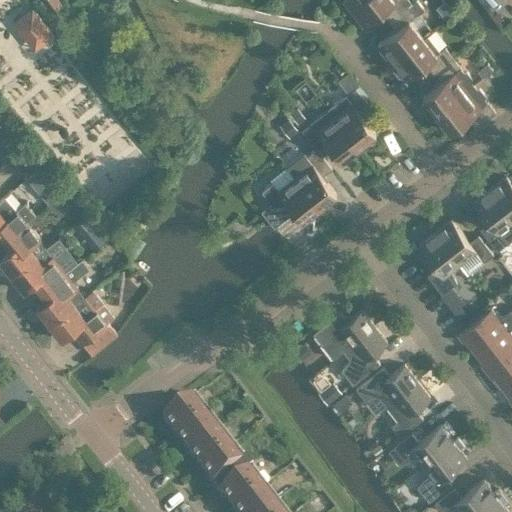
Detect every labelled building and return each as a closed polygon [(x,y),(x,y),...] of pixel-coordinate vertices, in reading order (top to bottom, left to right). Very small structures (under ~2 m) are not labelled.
[(35,0),(18,13),(28,26),(38,39),(57,25),(47,12),(37,0),(35,0)] [(385,0),(392,10),(404,0),(355,0),(367,14),(385,0)] [(382,33),(395,51),(426,27),(418,17),(427,10),(421,3),(425,0),(404,0),(392,10),(400,19),(382,33)] [(430,52),(437,62),(457,47),(449,36),(443,41),(431,25),(427,28),(426,27),(395,51),(409,68),(430,52)] [(427,86),(440,103),(476,75),(474,72),(474,68),(469,61),(465,61),(463,58),(465,57),(457,47),(437,62),(445,72),(427,86)] [(491,52),(481,60),(486,67),(496,58),(491,52)] [(491,91),(490,92),(487,88),(487,85),(482,78),(478,78),(476,75),(440,103),(454,121),(472,107),(480,116),(500,101),(491,91)] [(349,85),(332,98),(362,136),(380,122),(365,104),(375,96),(360,77),(349,85)] [(301,97),(293,103),(301,113),(309,107),(301,97)] [(315,112),(305,119),(320,138),(321,139),(330,131),(344,149),(362,136),(332,98),(315,112)] [(292,108),(283,115),(293,128),(302,121),(292,108)] [(398,111),(389,118),(404,135),(412,128),(398,111)] [(180,114),(170,122),(180,134),(189,125),(180,114)] [(0,137),(0,139),(8,149),(18,140),(9,130),(0,137)] [(308,143),(291,156),(298,165),(323,196),(340,183),(326,165),(336,157),(321,139),(320,138),(310,145),(308,143)] [(18,140),(8,149),(16,157),(19,154),(28,145),(19,139),(18,140)] [(30,166),(29,167),(37,176),(50,164),(42,156),(41,157),(30,166)] [(275,192),(265,200),(278,216),(298,200),(305,210),(323,196),(298,165),(281,179),(276,172),(266,180),(275,192)] [(511,168),(510,166),(494,179),(511,202),(511,168)] [(502,223),(511,215),(511,202),(494,179),(477,192),(495,214),(486,221),(501,241),(510,233),(502,223)] [(52,193),(50,194),(60,208),(74,198),(72,195),(64,184),(54,192),(52,193)] [(0,222),(7,231),(31,210),(11,187),(0,196),(0,222)] [(93,204),(78,216),(97,241),(113,229),(93,204)] [(439,222),(463,253),(471,264),(497,244),(482,225),(473,232),(455,209),(439,222)] [(7,231),(14,239),(3,248),(15,264),(50,237),(44,229),(46,228),(31,210),(7,231)] [(453,262),(463,253),(439,222),(422,235),(440,257),(431,264),(446,283),(460,272),(453,262)] [(39,273),(45,281),(69,262),(50,237),(15,264),(28,281),(39,273)] [(40,296),(53,313),(88,286),(76,271),(94,257),(87,248),(69,262),(45,281),(51,288),(40,296)] [(97,279),(88,286),(53,313),(66,329),(76,321),(85,333),(87,332),(97,343),(123,322),(114,311),(119,307),(97,279)] [(463,322),(478,341),(511,313),(511,302),(504,309),(495,298),(463,322)] [(317,322),(325,333),(337,348),(347,340),(378,315),(365,299),(351,310),(344,301),(317,322)] [(511,313),(478,341),(492,359),(511,342),(511,313)] [(391,332),(378,315),(347,340),(354,349),(345,358),(357,373),(384,352),(377,343),(391,332)] [(306,330),(297,337),(305,348),(314,342),(306,330)] [(511,342),(492,359),(506,377),(511,371),(511,342)] [(383,386),(390,395),(421,370),(408,354),(394,365),(387,356),(360,377),(371,392),(383,386)] [(331,391),(345,380),(337,369),(323,379),(331,391)] [(434,387),(421,370),(390,395),(401,410),(396,414),(404,425),(427,407),(420,398),(434,387)] [(0,418),(8,412),(1,403),(5,400),(0,393),(0,384),(6,381),(0,373),(0,418)] [(349,382),(336,392),(343,401),(356,391),(349,382)] [(168,411),(167,411),(172,417),(194,399),(190,393),(168,411)] [(179,438),(208,415),(195,399),(194,399),(172,417),(166,422),(179,438)] [(245,400),(236,408),(242,416),(252,408),(245,400)] [(419,446),(426,455),(458,430),(457,430),(445,414),(422,431),(415,422),(392,440),(402,453),(419,446)] [(208,415),(179,438),(192,453),(220,431),(208,415)] [(458,430),(426,455),(433,464),(421,476),(433,491),(455,473),(448,464),(470,447),(465,440),(469,437),(461,427),(457,430),(458,430)] [(379,429),(372,434),(378,441),(385,436),(379,429)] [(220,431),(192,453),(204,469),(233,447),(220,431)] [(233,447),(204,469),(221,491),(253,465),(250,461),(246,464),(233,447)] [(237,511),(266,490),(253,473),(257,470),(253,465),(221,491),(237,511)] [(457,494),(469,509),(500,485),(487,469),(465,486),(458,477),(439,492),(447,502),(457,494)] [(500,485),(469,509),(471,511),(499,511),(511,502),(511,499),(508,495),(511,492),(504,482),(500,485)] [(270,511),(279,506),(266,490),(237,511),(270,511)] [(409,497),(404,501),(411,510),(420,503),(416,498),(409,497)]
